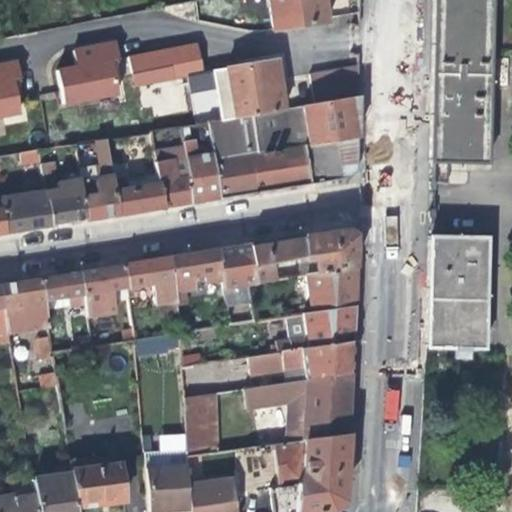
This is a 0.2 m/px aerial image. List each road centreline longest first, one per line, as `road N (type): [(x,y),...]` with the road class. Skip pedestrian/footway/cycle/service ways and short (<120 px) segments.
road 1 (residential): [(382,193),(0,255)]
road 2 (secondary): [(372,511),(382,193)]
road 3 (secondary): [(382,193),(386,0)]
